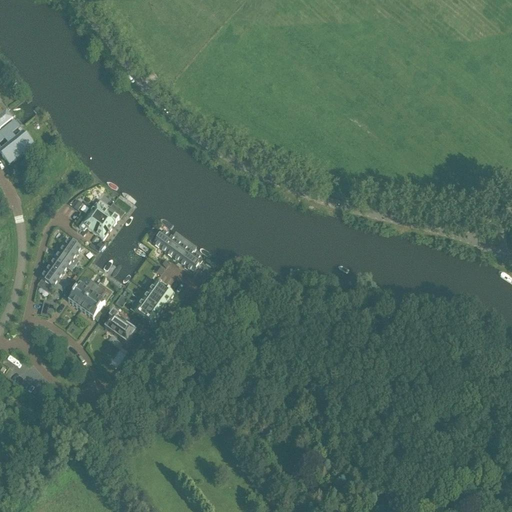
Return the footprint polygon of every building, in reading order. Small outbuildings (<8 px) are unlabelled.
[(0,129),(12,120),(7,114),(1,118),(0,116),(0,129)] [(14,123),(0,134),(0,144),(4,141),(9,147),(3,151),(2,152),(4,155),(2,157),(5,161),(6,161),(10,166),(16,161),(17,162),(26,154),(24,151),(31,145),(29,142),(26,138),(23,135),(16,141),(11,136),(19,129),(14,123)] [(92,234),(110,210),(103,205),(101,209),(96,206),(79,230),(84,233),(86,230),(92,234)] [(117,215),(110,210),(92,234),(103,242),(115,226),(116,226),(119,221),(114,218),(117,215)] [(173,261),(186,243),(176,235),(172,241),(162,233),(153,246),(173,261)] [(82,251),(69,242),(55,261),(71,273),(79,263),(75,261),(82,251)] [(196,250),(186,243),(173,261),(193,275),(202,262),(192,255),(196,250)] [(68,271),(55,261),(40,281),(53,291),(55,289),(62,294),(67,287),(60,282),(68,271)] [(197,274),(193,279),(202,286),(206,280),(197,274)] [(152,282),(145,292),(167,308),(174,298),(152,282)] [(81,312),(98,288),(91,283),(86,291),(80,287),(79,288),(76,285),(69,295),(72,298),(68,303),(81,312)] [(105,293),(98,288),(81,312),(93,321),(94,321),(97,323),(102,317),(99,314),(105,305),(100,301),(105,293)] [(127,288),(125,292),(131,297),(134,293),(127,288)] [(125,292),(124,292),(122,296),(129,301),(131,297),(125,292)] [(145,292),(138,302),(160,318),(167,308),(145,292)] [(160,318),(138,302),(131,312),(153,328),(160,318)] [(118,319),(113,315),(109,320),(110,322),(105,330),(127,346),(136,333),(118,320),(118,319)]
